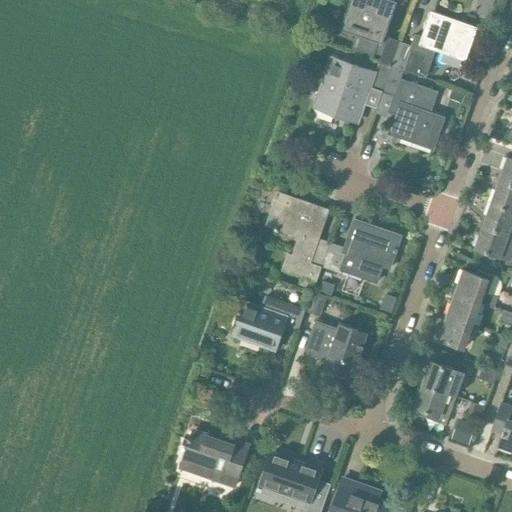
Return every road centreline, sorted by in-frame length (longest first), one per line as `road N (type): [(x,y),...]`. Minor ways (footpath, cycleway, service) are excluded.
road 1 (residential): [(363,433),(442,213)]
road 2 (residential): [(442,213),(511,17)]
road 3 (residential): [(363,433),(212,380)]
road 4 (residential): [(511,484),(363,433)]
